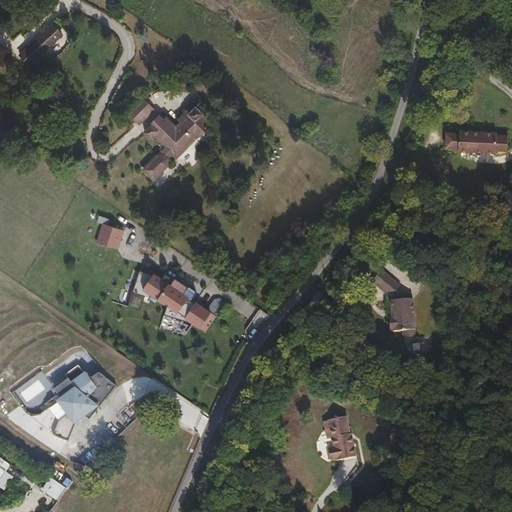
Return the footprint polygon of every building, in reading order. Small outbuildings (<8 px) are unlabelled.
[(13,63),(21,72),(35,59),(61,36),(53,26),(13,63)] [(43,91),(39,87),(26,100),(30,104),(43,91)] [(154,133),(175,153),(184,144),(187,146),(198,134),(200,136),(212,123),(193,104),(186,111),(189,114),(181,122),(176,126),(170,120),(167,122),(164,119),(159,115),(148,127),(149,128),(154,133)] [(189,114),(186,111),(178,118),(181,122),(189,114)] [(151,137),(154,133),(149,128),(145,132),(151,137)] [(491,133),(454,131),(454,133),(453,149),(453,151),(490,153),(491,151),(502,151),(503,135),(491,135),(491,133)] [(453,149),(454,133),(441,133),(441,148),(453,149)] [(184,144),(175,153),(174,154),(178,158),(188,148),(187,146),(184,144)] [(103,220),(96,239),(118,247),(125,227),(103,220)] [(404,284),(385,268),(375,280),(390,291),(399,291),(404,284)] [(146,291),(177,310),(187,293),(182,290),(185,281),(174,275),(172,279),(140,270),(137,274),(133,291),(132,291),(128,304),(138,307),(141,297),(143,294),(137,292),(140,288),(143,290),(146,291)] [(421,334),(417,296),(394,299),(397,316),(394,317),(396,330),(398,330),(398,331),(409,330),(409,336),(421,334)] [(195,298),(183,316),(199,327),(211,309),(195,298)] [(206,333),(219,314),(212,309),(199,328),(206,333)] [(75,419),(116,390),(100,368),(91,375),(75,353),(43,375),(75,419)] [(328,422),(329,431),(334,430),(335,438),(337,447),(331,448),(334,461),(360,456),(356,438),(353,439),(352,434),(354,433),(350,416),(332,419),(332,421),(328,422)] [(0,478),(10,465),(4,460),(0,457),(0,478)] [(41,490),(58,502),(67,488),(51,477),(41,490)] [(501,501),(505,493),(493,487),(489,495),(501,501)]
